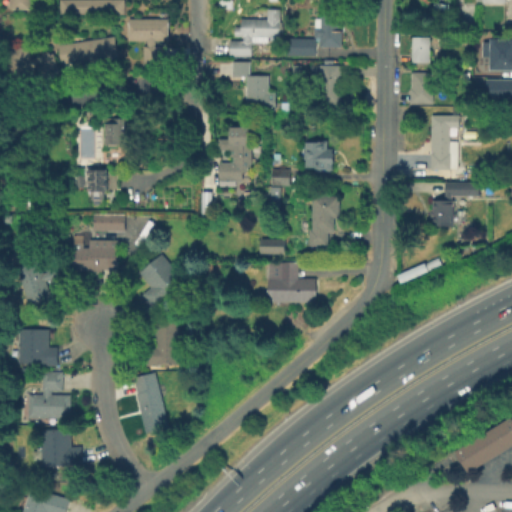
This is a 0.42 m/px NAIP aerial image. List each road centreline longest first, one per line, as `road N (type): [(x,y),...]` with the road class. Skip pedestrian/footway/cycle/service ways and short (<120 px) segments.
road 1 (motorway): [(511,304),(360,389),(288,442),(215,511)]
road 2 (residential): [(374,284),(320,344),(116,511)]
road 3 (motorway): [(267,511),(383,418),(511,343)]
road 4 (residential): [(381,0),(381,252),(374,284)]
road 5 (residential): [(102,323),(104,415),(147,488)]
road 6 (residential): [(67,104),(118,88),(193,88)]
